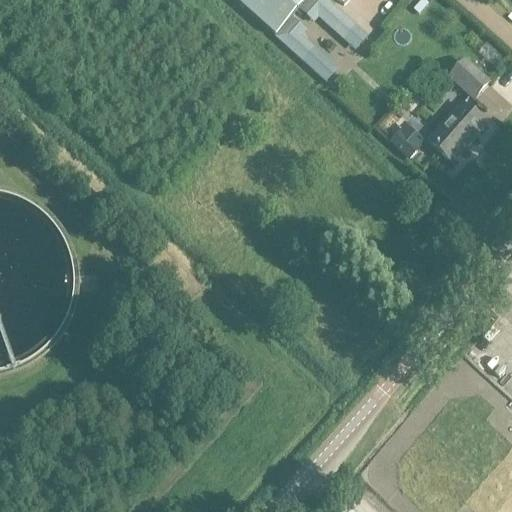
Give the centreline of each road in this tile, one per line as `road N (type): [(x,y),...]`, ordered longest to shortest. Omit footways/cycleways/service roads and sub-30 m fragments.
road 1 (track): [(180,0),(282,92),(285,175),(305,214),(437,337)]
road 2 (tertiary): [(281,511),(511,254)]
